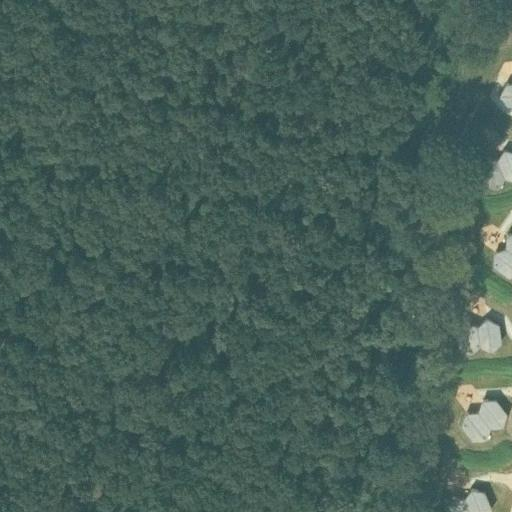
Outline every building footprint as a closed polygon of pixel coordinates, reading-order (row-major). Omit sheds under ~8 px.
[(511,12),(511,0),(503,0),(503,6),(511,12)] [(501,94),(509,104),(511,103),(511,82),(507,83),(501,94)] [(485,185),(498,188),(505,177),(511,178),(511,151),(504,150),(498,160),(486,158),(478,168),(485,185)] [(495,265),(509,275),(511,274),(511,233),(507,235),(507,248),(495,252),(495,265)] [(460,347),(471,353),(480,345),(491,350),(501,342),(498,324),(487,318),(478,326),(467,321),(457,329),(460,347)] [(462,424),(473,439),(486,438),(490,426),(502,426),(506,413),(495,399),(483,400),(479,411),(467,412),(462,424)] [(446,507),(447,511),(488,511),(491,508),(484,491),(471,489),(465,499),(453,496),(446,507)]
